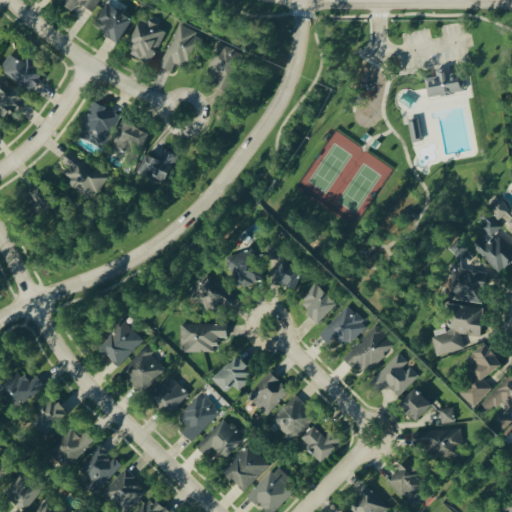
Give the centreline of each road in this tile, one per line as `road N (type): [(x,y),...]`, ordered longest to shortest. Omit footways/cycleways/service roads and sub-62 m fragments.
road 1 (tertiary): [(0,319),(119,268),(190,220),(271,118),(296,63),(304,3)]
road 2 (residential): [(0,242),(59,356),(211,511)]
road 3 (tertiary): [(285,0),(511,1)]
road 4 (residential): [(362,435),(351,410),(265,327)]
road 5 (residential): [(88,65),(56,119),(0,170)]
